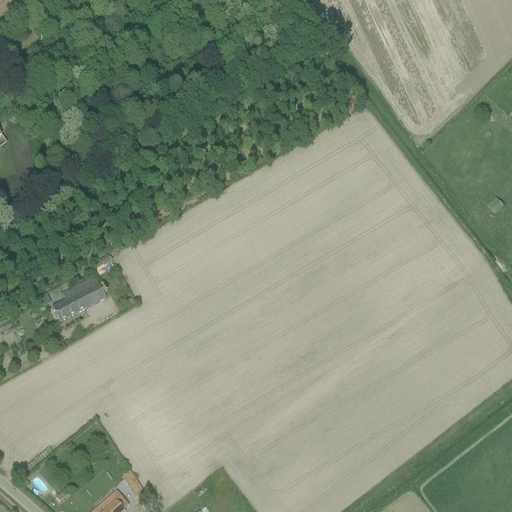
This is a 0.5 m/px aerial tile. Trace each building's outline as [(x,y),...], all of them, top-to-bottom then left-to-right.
[(10,61),(38,41),(29,28),(1,48),(10,61)] [(495,199),(487,208),(496,216),(504,207),(495,199)] [(52,308),(59,324),(105,300),(94,277),(62,293),(66,301),(52,308)] [(142,492),(140,489),(130,473),(123,477),(133,493),(135,496),(142,492)] [(122,511),(128,506),(116,493),(93,511),(122,511)]
